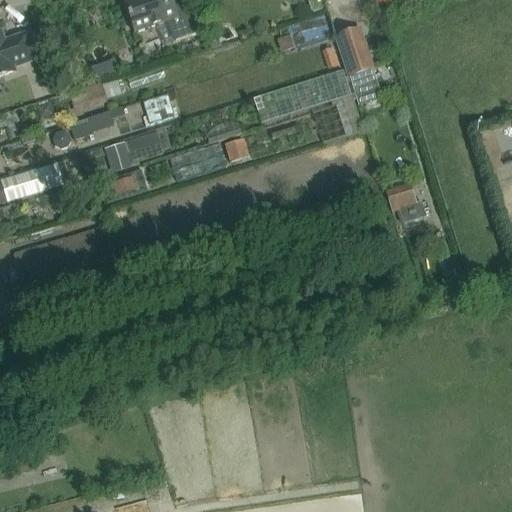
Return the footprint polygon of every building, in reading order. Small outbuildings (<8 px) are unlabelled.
[(129,0),(122,2),(133,35),(168,23),(175,43),(198,35),(185,0),(129,0)] [(399,8),(396,0),(374,0),(379,15),(399,8)] [(359,32),(336,40),(354,97),(377,90),(359,32)] [(0,35),(0,34),(0,78),(13,74),(12,69),(34,61),(25,36),(3,44),(0,35)] [(323,79),(333,77),(328,58),(318,60),(323,79)] [(242,142),(226,146),(230,164),(247,159),(242,142)] [(101,163),(108,184),(122,180),(118,166),(136,160),(133,152),(101,163)] [(70,162),(61,165),(67,187),(77,184),(70,162)] [(58,167),(0,184),(7,206),(64,188),(58,167)] [(408,187),(386,193),(392,211),(398,209),(402,224),(424,218),(419,203),(413,204),(408,187)] [(107,228),(12,257),(27,307),(122,279),(107,228)] [(0,480),(28,474),(22,453),(0,457),(0,480)]
